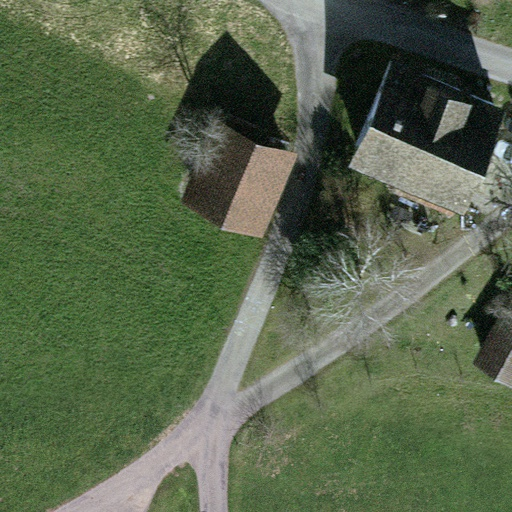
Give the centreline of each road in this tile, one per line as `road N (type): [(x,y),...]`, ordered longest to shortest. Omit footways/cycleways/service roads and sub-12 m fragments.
road 1 (track): [(75,511),(415,287),(511,209)]
road 2 (track): [(214,511),(206,426),(312,185),(335,13)]
road 3 (unclassified): [(511,75),(305,0)]
